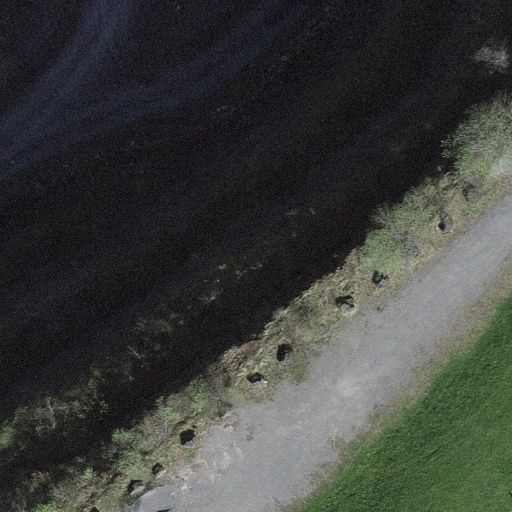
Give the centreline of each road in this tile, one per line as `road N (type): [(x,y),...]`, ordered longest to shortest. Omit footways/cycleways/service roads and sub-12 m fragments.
road 1 (track): [(511,249),(251,511)]
road 2 (track): [(106,0),(95,200),(0,291)]
